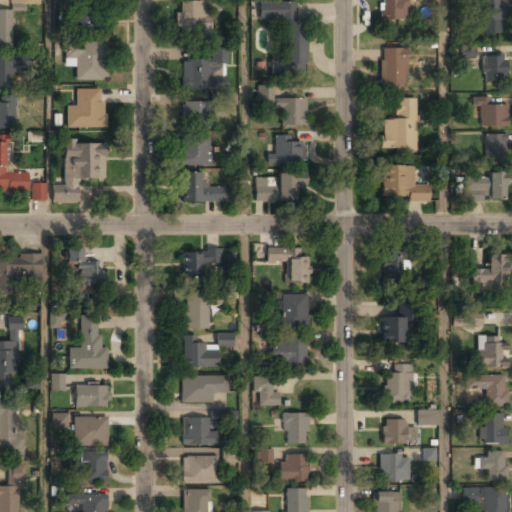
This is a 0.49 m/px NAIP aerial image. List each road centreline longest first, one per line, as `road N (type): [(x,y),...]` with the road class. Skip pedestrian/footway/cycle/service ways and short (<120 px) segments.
road 1 (residential): [(511,225),(0,227)]
road 2 (tertiary): [(344,0),(345,511)]
road 3 (residential): [(143,0),(144,511)]
